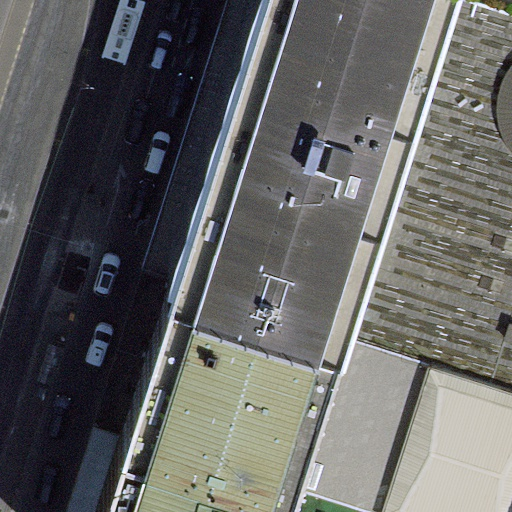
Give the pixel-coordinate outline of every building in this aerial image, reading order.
[(448,0),(260,0),(185,239),(174,273),(342,326),(448,0)] [(511,0),(448,0),(342,326),(432,354),(511,380),(511,0)] [(342,326),(174,273),(153,339),(126,424),(297,479),(342,326)] [(382,506),(432,354),(342,326),(297,479),(382,506)] [(511,511),(511,380),(432,354),(382,506),(393,509),(401,511),(511,511)] [(126,424),(97,511),(285,511),(297,479),(126,424)] [(285,511),(392,511),(393,509),(382,506),(297,479),(285,511)]
